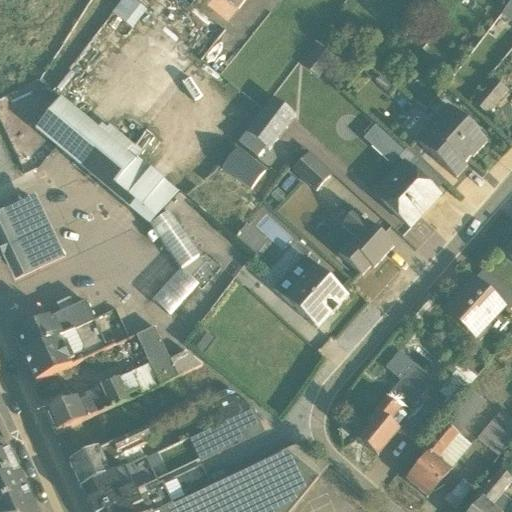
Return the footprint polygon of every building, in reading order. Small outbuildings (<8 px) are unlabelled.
[(72,31),(88,4),(81,0),(63,0),(52,19),(72,31)] [(123,0),(111,15),(131,31),(154,0),(123,0)] [(212,0),(202,13),(222,30),(245,0),(212,0)] [(511,0),(492,0),(505,9),(511,0)] [(511,0),(505,9),(500,16),(511,25),(511,0)] [(316,46),(301,67),(317,81),(332,60),(316,46)] [(390,54),(379,64),(389,74),(399,65),(390,54)] [(485,117),(505,94),(491,81),(471,105),(485,117)] [(272,100),(244,135),(268,154),(296,119),(272,100)] [(60,101),(33,132),(148,228),(177,196),(136,161),(134,163),(126,155),(131,148),(108,129),(106,132),(100,128),(97,132),(60,101)] [(455,177),(486,142),(445,107),(414,142),(455,177)] [(373,128),(361,141),(390,168),(397,160),(401,164),(371,196),(409,230),(438,198),(411,174),(418,166),(403,153),(402,154),(373,128)] [(144,134),(130,152),(138,158),(152,140),(144,134)] [(0,193),(18,187),(0,141),(0,193)] [(307,156),(291,173),(315,195),(330,177),(307,156)] [(15,208),(0,215),(0,257),(13,286),(63,262),(34,199),(15,208)] [(222,224),(236,234),(251,213),(237,203),(222,224)] [(372,272),(393,248),(353,214),(340,229),(352,239),(337,257),(361,278),(368,270),(372,272)] [(245,227),(234,240),(255,257),(266,244),(245,227)] [(175,231),(159,251),(190,277),(206,257),(175,231)] [(511,263),(511,244),(502,255),(511,263)] [(328,319),(346,298),(302,259),(273,292),(314,328),(325,316),(328,319)] [(511,320),(511,298),(481,272),(445,314),(465,331),(460,337),(473,349),(504,313),(511,320)] [(430,300),(406,328),(413,334),(421,326),(419,325),(437,305),(430,300)] [(34,371),(28,374),(34,387),(105,350),(83,304),(27,331),(36,350),(31,352),(29,354),(27,358),(34,371)] [(406,329),(400,336),(407,342),(413,335),(406,329)] [(184,377),(202,368),(184,354),(168,362),(153,331),(135,339),(148,367),(44,416),(54,438),(127,403),(124,397),(137,391),(140,397),(184,377)] [(200,332),(189,346),(201,355),(212,341),(200,332)] [(356,441),(356,442),(376,459),(398,433),(415,448),(437,421),(417,405),(434,384),(397,353),(384,369),(400,382),(365,424),(369,427),(356,441)] [(475,379),(452,360),(447,366),(469,385),(475,379)] [(446,401),(432,417),(441,424),(469,389),(468,388),(469,387),(449,369),(446,373),(452,377),(438,394),(446,401)] [(469,448),(457,439),(485,406),(469,393),(420,451),(428,458),(406,484),(425,500),(469,448)] [(252,410),(187,442),(199,465),(263,433),(252,410)] [(502,430),(492,421),(475,440),(485,449),(496,435),(507,445),(511,439),(511,422),(509,421),(502,430)] [(144,431),(68,467),(79,491),(126,469),(121,458),(138,449),(150,443),(144,431)] [(171,508),(161,511),(291,511),(326,470),(299,447),(171,508)] [(138,449),(121,458),(126,469),(143,461),(138,449)] [(35,511),(6,451),(0,454),(0,511),(35,511)] [(482,501),(472,511),(505,511),(511,506),(501,497),(511,484),(511,457),(478,497),(482,501)] [(126,469),(79,491),(89,511),(92,511),(94,511),(93,511),(161,511),(171,508),(161,487),(156,490),(144,462),(126,469)] [(453,510),(470,490),(460,482),(443,502),(453,510)]
